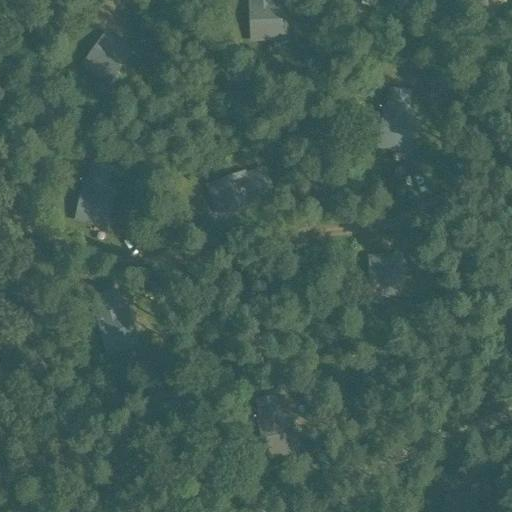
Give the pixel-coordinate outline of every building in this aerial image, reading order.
[(276,0),(275,0),(251,0),(252,1),(249,2),(251,44),(268,44),(268,32),(285,31),(283,0),(276,0)] [(116,78),(133,53),(104,34),(80,69),(96,80),(102,69),(116,78)] [(409,111),(412,92),(389,89),(386,108),(383,108),(378,150),(396,152),(397,141),(414,144),(417,112),(409,111)] [(109,187),(113,168),(91,163),(87,181),(84,181),(75,222),(92,227),(95,215),(110,220),(117,189),(109,187)] [(273,187),(265,168),(246,176),(245,172),(207,186),(212,204),(223,200),(229,214),(258,204),(255,195),(273,187)] [(372,301),(389,299),(388,288),(405,286),(403,256),(368,258),(372,301)] [(107,357),(125,352),(122,341),(137,337),(129,307),(96,316),(107,357)] [(283,414),(278,395),(255,400),(260,419),(257,420),(268,461),(284,457),(281,446),(297,442),(290,413),(283,414)] [(477,511),(477,495),(443,496),(443,511),(477,511)]
